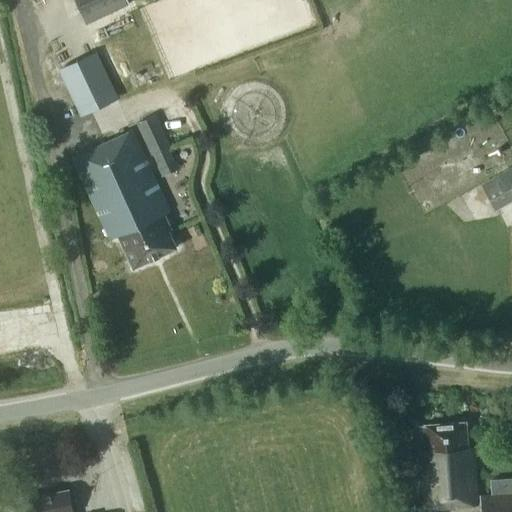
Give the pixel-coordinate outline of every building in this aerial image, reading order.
[(130,4),(128,0),(74,0),(86,24),(130,4)] [(119,35),(100,41),(114,85),(133,78),(119,35)] [(58,69),(81,116),(118,98),(95,51),(58,69)] [(171,146),(155,113),(137,122),(160,168),(176,160),(170,146),(171,146)] [(133,268),(177,248),(169,231),(172,230),(165,215),(171,212),(133,128),(72,155),(111,240),(120,238),(133,268)] [(511,168),(482,185),(495,209),(511,199),(511,168)] [(424,423),(424,425),(417,425),(414,429),(414,436),(418,439),(425,439),(426,450),(422,450),(425,507),(478,503),(474,447),(468,447),(467,421),(424,423)] [(418,476),(418,464),(408,464),(408,476),(418,476)] [(73,511),(70,489),(25,497),(27,511),(73,511)] [(511,511),(511,494),(481,496),(481,511),(511,511)]
